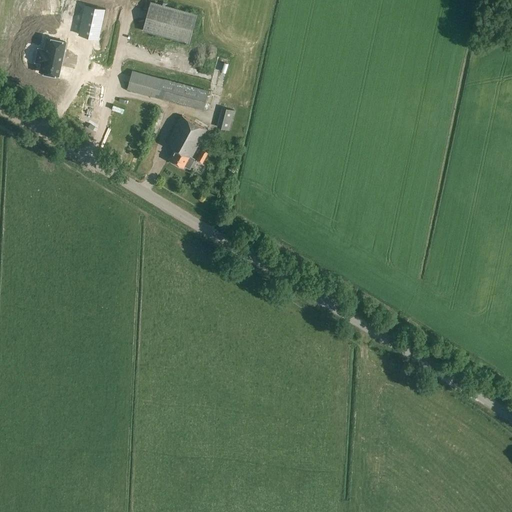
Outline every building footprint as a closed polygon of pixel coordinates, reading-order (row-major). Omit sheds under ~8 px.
[(190,43),(198,13),(151,0),(142,31),(190,43)] [(87,18),(80,47),(100,51),(106,22),(87,18)] [(59,87),(67,53),(48,49),(45,61),(39,60),(37,73),(43,74),(41,83),(59,87)] [(204,109),(209,90),(132,70),(127,89),(204,109)] [(229,130),(234,111),(222,108),(218,127),(229,130)] [(191,159),(207,130),(182,117),(167,146),(176,150),(170,161),(184,169),(190,158),(191,159)] [(125,134),(124,142),(144,144),(146,129),(120,125),(119,133),(125,134)] [(202,163),(209,152),(202,149),(196,160),(202,163)]
